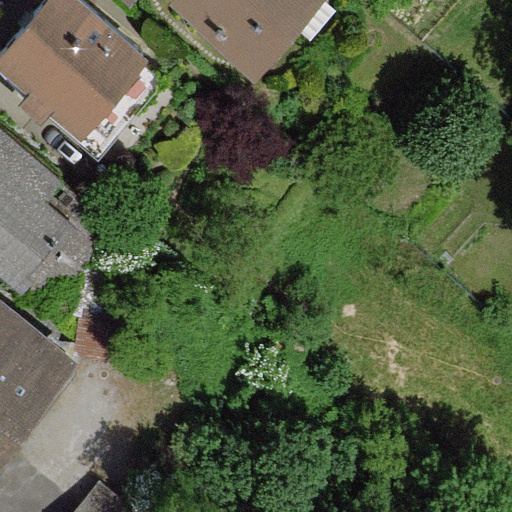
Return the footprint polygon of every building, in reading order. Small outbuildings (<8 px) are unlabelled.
[(51,88),(82,115),(137,53),(141,48),(85,0),(41,0),(37,5),(42,10),(31,23),(25,18),(3,45),(37,75),(19,97),(32,109),(43,97),(51,88)] [(199,0),(256,51),(301,0),(199,0)] [(51,88),(43,97),(98,146),(161,75),(137,53),(82,115),(51,88)] [(0,265),(9,273),(58,216),(30,192),(51,167),(0,123),(0,265)] [(0,422),(56,351),(0,308),(0,422)] [(96,487),(75,511),(126,511),(123,510),(96,487)]
